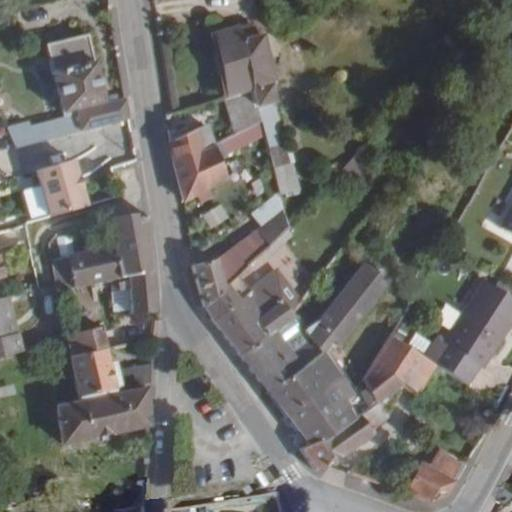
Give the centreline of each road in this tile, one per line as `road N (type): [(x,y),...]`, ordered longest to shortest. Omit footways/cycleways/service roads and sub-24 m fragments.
road 1 (tertiary): [(131,0),(170,282)]
road 2 (tertiary): [(317,511),(191,326),(170,282)]
road 3 (unknown): [(159,192),(44,230),(45,323),(23,346)]
